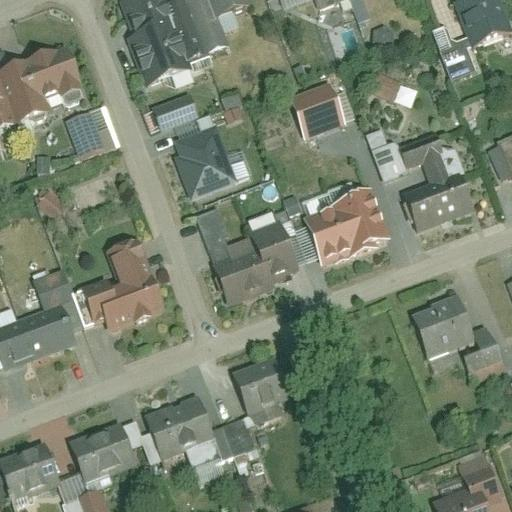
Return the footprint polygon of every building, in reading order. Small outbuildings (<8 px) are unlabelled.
[(127,42),(146,93),(191,76),(187,66),(166,8),(162,0),(132,0),(121,4),(135,39),(127,42)] [(206,0),(188,0),(185,1),(206,59),(226,52),(215,23),(206,0)] [(206,0),(215,23),(254,9),(250,0),(206,0)] [(333,0),(317,0),(321,10),(335,5),(333,0)] [(511,29),(500,0),(467,0),(458,4),(470,37),(474,48),(511,33),(511,29)] [(166,8),(187,66),(206,59),(185,1),(166,8)] [(474,48),(470,37),(452,44),(446,29),(432,34),(451,84),(477,74),(468,50),(474,48)] [(0,74),(0,89),(15,130),(52,116),(48,105),(80,93),(65,51),(0,74)] [(377,76),(368,95),(389,105),(399,86),(377,76)] [(288,100),(304,144),(346,128),(330,85),(288,100)] [(0,135),(15,130),(0,89),(0,135)] [(221,100),(226,114),(244,107),(239,93),(221,100)] [(153,111),(162,136),(198,123),(189,97),(153,111)] [(105,110),(65,124),(80,165),(120,151),(105,110)] [(174,164),(189,205),(238,187),(218,132),(177,147),(182,161),(174,164)] [(511,177),(511,136),(496,143),(511,177)] [(423,168),(430,189),(449,182),(433,139),(399,151),(407,174),(423,168)] [(403,198),(417,236),(475,215),(461,178),(449,182),(430,189),(403,198)] [(36,210),(55,222),(66,204),(47,192),(36,210)] [(303,221),(322,272),(391,246),(372,196),(303,221)] [(286,219),(298,215),(294,203),(282,206),(286,219)] [(218,211),(197,219),(214,266),(235,258),(231,248),(218,211)] [(235,258),(214,266),(229,309),(274,292),(271,284),(297,275),(279,226),(249,237),(250,241),(231,248),(235,258)] [(119,291),(109,295),(114,311),(99,317),(102,326),(106,337),(166,316),(140,244),(106,256),(119,291)] [(31,285),(42,316),(60,309),(73,304),(71,299),(62,274),(31,285)] [(80,295),(93,329),(102,326),(99,317),(114,311),(109,295),(104,283),(79,292),(80,295)] [(80,295),(71,299),(73,304),(83,333),(93,329),(80,295)] [(459,351),(475,345),(471,334),(458,298),(411,316),(429,362),(459,351)] [(0,330),(0,363),(4,374),(75,349),(60,309),(42,316),(0,330)] [(488,327),(471,334),(475,345),(459,351),(469,377),(503,365),(488,327)] [(288,404),(271,361),(232,376),(249,419),(288,404)] [(162,461),(214,441),(212,435),(197,397),(145,417),(152,436),(162,461)] [(245,422),(224,430),(235,459),(256,451),(245,422)] [(129,451),(141,446),(139,441),(133,425),(121,430),(129,451)] [(129,451),(121,430),(120,426),(68,446),(85,488),(136,468),(129,451)] [(235,459),(224,430),(212,435),(214,441),(223,464),(235,459)] [(162,461),(152,436),(139,441),(141,446),(150,469),(163,464),(162,461)] [(0,475),(13,508),(59,490),(42,446),(0,462),(0,475)] [(477,491),(484,510),(503,503),(486,457),(457,468),(467,494),(477,491)] [(432,507),(433,511),(484,511),(484,510),(477,491),(467,494),(432,507)] [(107,511),(101,494),(79,503),(82,511),(107,511)] [(59,511),(82,511),(79,503),(59,510),(59,511)]
